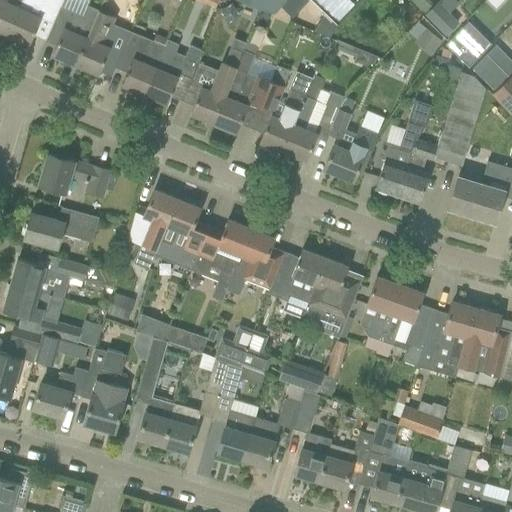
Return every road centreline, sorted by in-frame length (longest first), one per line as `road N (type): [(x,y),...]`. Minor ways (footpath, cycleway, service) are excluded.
road 1 (residential): [(511,268),(385,233),(22,81)]
road 2 (residential): [(0,442),(241,511)]
